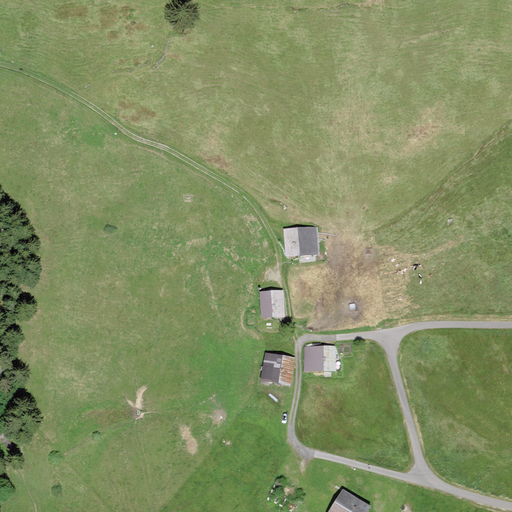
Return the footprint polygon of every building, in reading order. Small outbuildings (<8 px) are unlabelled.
[(315,229),(285,232),(287,256),(317,254),(315,229)] [(282,292),(261,294),(262,319),(284,317),(282,292)] [(334,348),(306,348),(307,370),(334,370),(334,348)] [(266,355),(262,380),(290,385),(294,360),(266,355)] [(343,492),(331,511),(366,511),(369,508),(343,492)]
